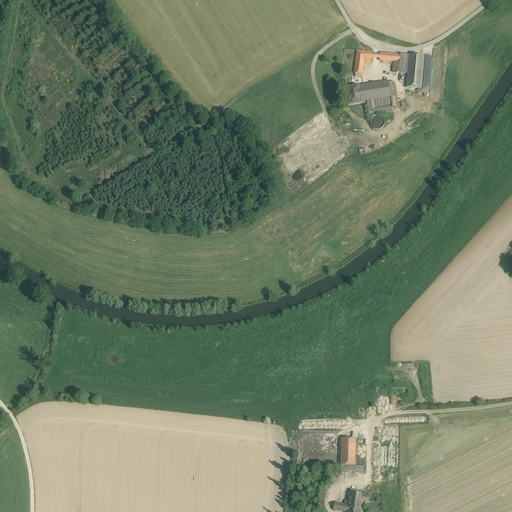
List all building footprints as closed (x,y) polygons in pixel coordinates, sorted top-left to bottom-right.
[(366,52),(357,51),(355,66),(364,67),(365,59),(366,52)] [(401,55),(366,52),(365,59),(379,61),(400,63),(401,55)] [(424,57),(409,55),(408,70),(407,80),(406,88),(421,90),(424,57)] [(364,67),(355,66),(354,74),(363,74),(364,67)] [(389,83),(359,87),(362,101),(367,101),(369,116),(392,113),(391,105),(376,107),(375,100),(391,97),(389,83)] [(359,86),(346,88),(349,106),(362,104),(362,101),(359,87),(359,86)] [(384,126),(385,123),(384,120),(383,118),(380,116),(377,116),(375,117),(372,118),(371,120),(370,123),(371,126),(372,128),(375,130),(378,130),(380,130),(383,128),(384,126)] [(302,154),(288,164),(294,172),(307,163),(302,154)] [(385,441),(373,441),(372,467),(391,467),(391,468),(392,468),(393,467),(398,467),(399,426),(386,426),(385,441)] [(337,432),(303,431),(302,451),(336,452),(337,432)] [(362,440),(341,440),(341,466),(365,466),(365,456),(361,456),(362,440)] [(365,466),(341,466),(341,472),(365,474),(365,466)] [(351,493),(349,505),(335,503),(334,510),(344,511),(351,511),(353,504),(362,506),(362,505),(363,502),(365,502),(369,503),(370,496),(351,493)]
